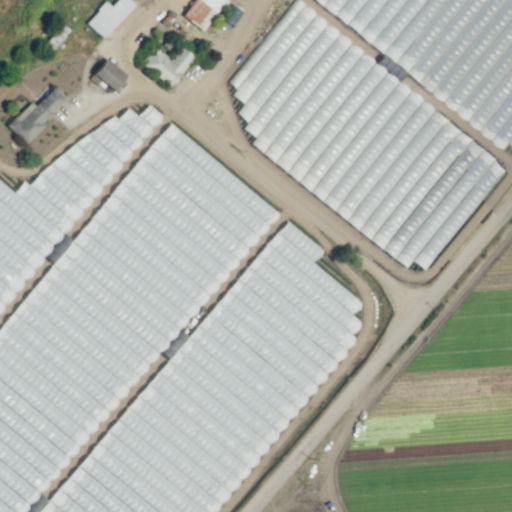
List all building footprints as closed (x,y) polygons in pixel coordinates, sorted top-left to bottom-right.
[(131,4),(126,0),(113,0),(108,6),(102,1),(82,22),(100,38),(131,4)] [(191,0),(181,18),(202,31),(220,0),(191,0)] [(372,31),(375,26),(366,22),(359,37),(368,41),(371,36),(375,38),(371,46),(381,51),(387,38),(372,31)] [(511,143),(511,52),(511,50),(500,54),(490,54),(471,62),(470,57),(450,65),(450,45),(434,72),(418,63),(389,74),(511,143)] [(166,86),(192,57),(179,46),(168,59),(154,47),(139,63),(166,86)] [(111,90),(123,74),(102,58),(86,78),(95,84),(98,80),(111,90)] [(24,144),(42,125),(40,123),(62,99),(49,87),(32,105),(27,101),(4,125),(24,144)] [(364,236),(378,247),(381,249),(404,268),(410,260),(422,270),(501,171),(506,168),(436,121),(438,127),(443,134),(446,140),(451,147),(425,196),(416,193),(402,211),(364,236)] [(361,235),(377,233),(375,219),(360,222),(361,235)]
